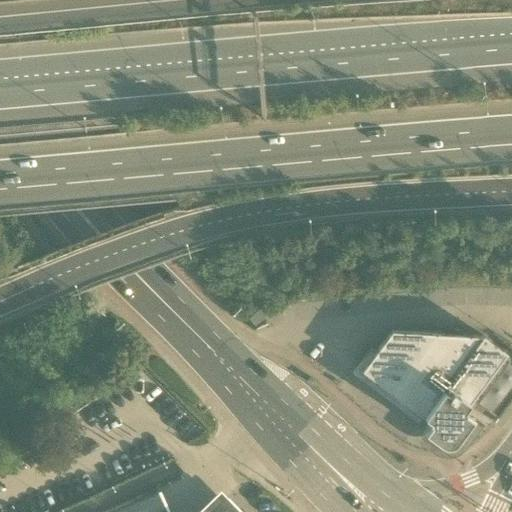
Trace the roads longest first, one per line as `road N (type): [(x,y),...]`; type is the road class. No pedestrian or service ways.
road 1 (motorway): [(0,300),(135,244),(278,205),(511,189)]
road 2 (motorway): [(0,176),(511,133)]
road 3 (motorway): [(511,49),(0,90)]
road 4 (motorway): [(416,0),(0,27)]
road 5 (primary): [(0,121),(187,335)]
road 6 (primary): [(361,477),(254,381),(187,335)]
road 7 (primary): [(187,335),(334,505)]
road 8 (primary): [(511,462),(452,491),(361,477)]
